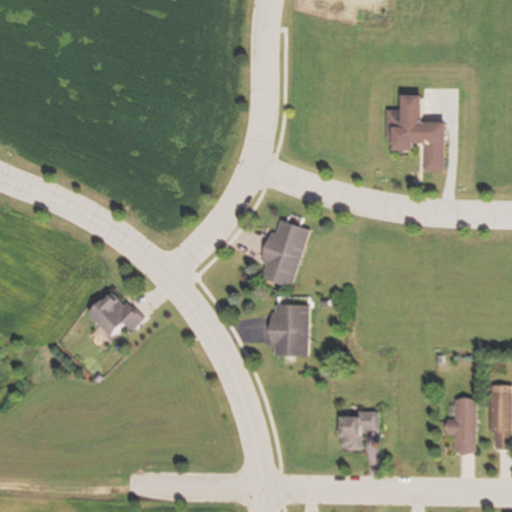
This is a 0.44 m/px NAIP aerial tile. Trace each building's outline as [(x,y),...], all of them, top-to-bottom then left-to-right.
[(429,98),(429,124),(454,125),(453,145),(451,145),(450,174),(430,174),(431,146),(425,145),(425,144),(421,144),(421,153),(401,152),(401,143),(392,142),(393,112),(409,112),(409,97),(429,98)] [(316,232),(297,290),(267,280),(271,266),(267,264),(277,235),(281,236),(286,222),(316,232)] [(131,308),(134,304),(151,321),(140,333),(132,325),(118,339),(95,316),(117,294),(131,308)] [(315,308),(314,358),(280,358),(280,350),(277,349),(278,315),(281,316),(281,307),(315,308)] [(107,379),(102,384),(98,380),(103,375),(107,379)] [(511,388),(511,452),(501,452),(501,435),(496,435),(496,396),(497,396),(497,388),(511,388)] [(483,402),(481,454),(460,453),(461,437),(453,437),(454,421),(461,422),(462,402),(483,402)] [(385,414),(384,434),(368,433),(368,453),(354,452),(354,449),(347,449),(348,418),(364,419),(364,413),(385,414)]
